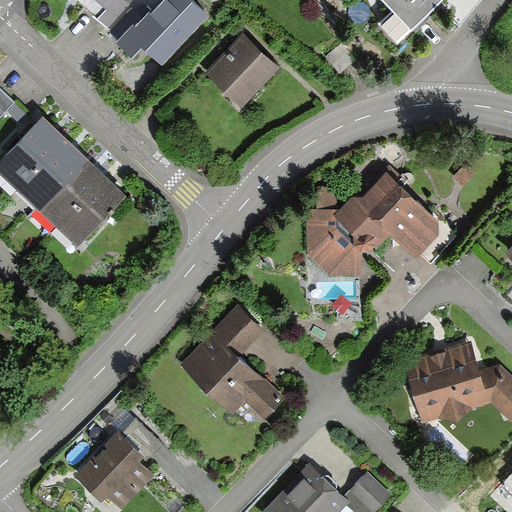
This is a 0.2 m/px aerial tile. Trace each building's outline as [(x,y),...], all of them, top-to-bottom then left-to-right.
[(122,3),(119,0),(78,0),(76,2),(101,26),(122,3)] [(161,56),(201,13),(186,0),(158,0),(147,12),(136,2),(106,32),(122,47),(136,32),(161,56)] [(384,0),(391,7),(376,22),(397,43),(440,1),(439,0),(384,0)] [(231,87),(241,97),(271,67),(241,37),(206,72),(226,92),(231,87)] [(338,71),(355,56),(343,41),(325,56),(338,71)] [(0,114),(12,102),(0,90),(0,114)] [(166,121),(186,98),(176,90),(157,113),(166,121)] [(23,182),(64,141),(41,117),(0,158),(0,188),(9,197),(23,182)] [(41,200),(82,158),(64,141),(23,182),(41,200)] [(82,158),(41,200),(60,219),(102,177),(82,158)] [(366,247),(371,242),(371,237),(383,225),(426,266),(454,236),(417,201),(412,207),(391,187),(397,182),(386,172),(376,182),(379,185),(362,203),(351,202),(341,212),(321,212),(322,242),(316,247),(331,267),(356,266),(356,247),(366,247)] [(102,177),(60,219),(80,238),(121,196),(102,177)] [(255,328),(237,310),(181,368),(227,412),(241,397),(260,416),(278,397),(231,353),(255,328)] [(511,375),(502,366),(481,371),(472,341),(405,362),(421,423),(491,403),(511,420),(511,375)] [(136,452),(116,433),(76,475),(95,493),(100,488),(117,505),(147,472),(131,457),(136,452)] [(264,511),(330,511),(341,501),(306,468),(264,511)] [(385,497),(362,477),(350,492),(372,511),(385,497)]
